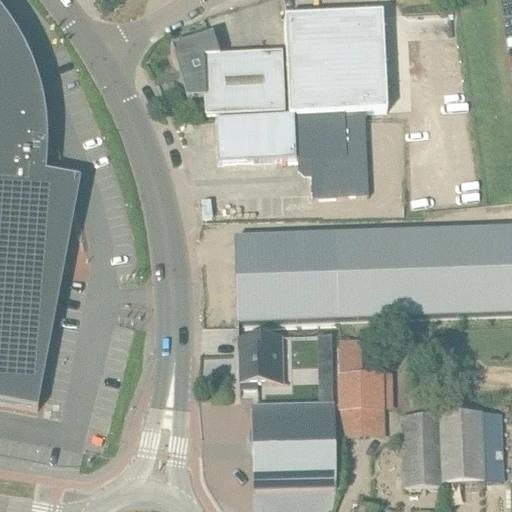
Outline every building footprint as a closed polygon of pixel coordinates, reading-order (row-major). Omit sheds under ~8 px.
[(386,114),(382,16),(284,21),(288,119),(364,116),(386,114)] [(0,405),(37,413),(37,411),(27,409),(31,357),(41,357),(64,237),(40,233),(41,221),(47,221),(46,187),(44,187),(47,150),(46,136),(45,122),(42,108),(39,94),(35,80),(29,67),(23,54),(16,42),(8,30),(0,18),(0,405)] [(204,99),(205,119),(284,115),(281,56),(216,59),(210,39),(172,52),(187,99),(204,99)] [(368,199),(364,116),(288,119),(215,123),(217,167),(300,162),(300,169),(308,176),(308,177),(311,202),(368,199)] [(511,247),(487,236),(233,245),(236,329),(511,319),(511,247)] [(316,355),(330,355),(330,339),(315,339),(316,355)] [(238,356),(239,387),(273,386),(272,369),(282,369),(281,340),(247,341),(247,356),(238,356)] [(340,379),(340,385),(339,417),(381,417),(381,378),(340,379)] [(331,408),(331,393),(317,394),(317,408),(331,408)] [(317,408),(250,410),(252,493),(335,491),(333,408),(331,408),(317,408)] [(480,418),(436,420),(402,421),(404,492),(442,491),(442,487),(483,486),(480,418)] [(463,511),(464,498),(451,498),(450,511),(463,511)]
